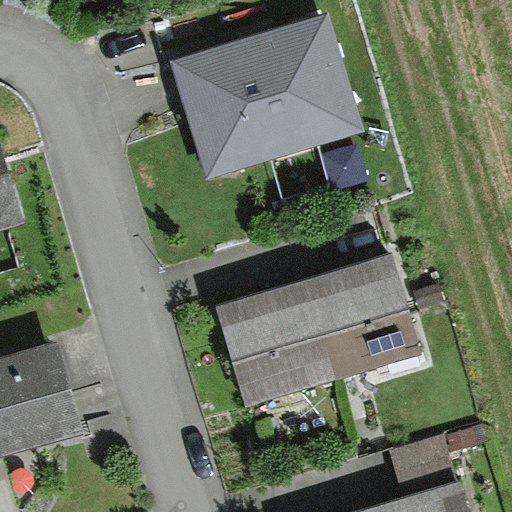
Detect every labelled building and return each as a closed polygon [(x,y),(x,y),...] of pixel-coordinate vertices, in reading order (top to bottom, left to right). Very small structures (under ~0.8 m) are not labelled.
[(175,64),(210,180),(363,133),(328,18),(257,39),(175,64)] [(0,231),(24,225),(0,139),(0,231)] [(218,304),(250,407),(424,352),(392,250),(337,267),(272,288),(218,304)] [(10,358),(0,360),(0,511),(20,511),(3,457),(86,431),(59,343),(10,358)] [(444,433),(391,449),(406,497),(458,481),(444,433)] [(467,511),(458,481),(406,497),(357,511),(467,511)]
